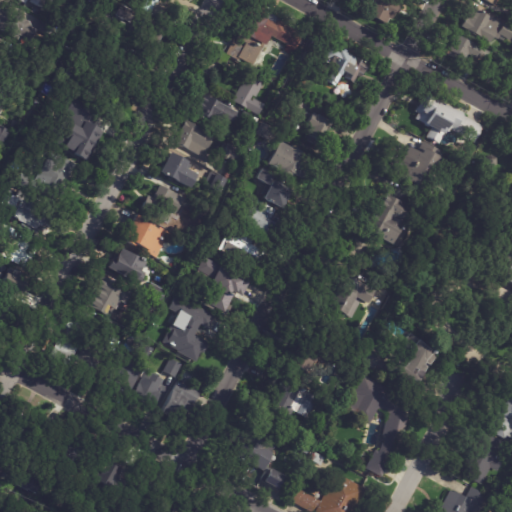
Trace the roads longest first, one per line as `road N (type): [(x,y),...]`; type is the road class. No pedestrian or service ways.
road 1 (residential): [(187,464),(434,0)]
road 2 (residential): [(0,396),(213,0)]
road 3 (residential): [(271,511),(0,368)]
road 4 (residential): [(511,117),(299,0)]
road 5 (residential): [(390,511),(456,394)]
